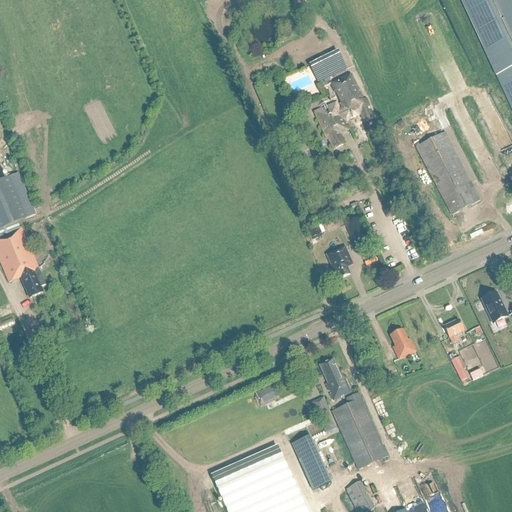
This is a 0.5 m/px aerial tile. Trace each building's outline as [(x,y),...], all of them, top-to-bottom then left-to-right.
[(511,0),(459,0),(511,112),(511,0)] [(425,19),(429,28),(439,24),(435,15),(425,19)] [(337,53),(310,67),(319,85),(321,83),(329,80),(346,71),(337,53)] [(336,104),(314,114),(327,142),(329,141),(334,151),(345,146),(340,136),(350,131),(346,123),(348,122),(360,115),(364,125),(374,121),(366,101),(362,102),(361,100),(362,100),(351,76),(331,86),(336,94),(337,94),(342,105),(340,106),(341,109),(339,110),(336,104)] [(484,97),(502,146),(511,142),(511,136),(496,93),(484,97)] [(471,129),(487,172),(499,167),(483,125),(471,129)] [(452,217),(480,202),(444,134),(416,149),(452,217)] [(376,151),(382,163),(393,158),(387,146),(376,151)] [(7,153),(10,165),(17,163),(14,151),(7,153)] [(386,178),(392,191),(404,185),(398,172),(386,178)] [(20,229),(18,230),(16,224),(26,221),(9,179),(0,183),(0,264),(9,284),(21,279),(30,299),(42,294),(40,289),(45,287),(20,229)] [(369,242),(359,220),(349,225),(352,232),(348,234),(355,249),(369,242)] [(460,247),(455,236),(461,233),(457,224),(442,230),(451,250),(460,247)] [(350,276),(347,269),(353,266),(345,249),(327,257),(335,274),(336,274),(339,281),(350,276)] [(497,295),(481,302),(492,325),(508,318),(497,295)] [(464,333),(459,321),(444,328),(449,340),(450,340),(452,346),(458,343),(455,337),(464,333)] [(408,342),(403,331),(390,337),(395,348),(393,349),(399,361),(416,353),(410,340),(408,342)] [(333,402),(351,394),(341,372),(339,373),(333,361),(320,367),(328,385),(325,386),(333,402)] [(473,382),(483,377),(479,370),(469,375),(473,382)] [(274,387),(255,396),(258,402),(277,393),(274,387)] [(346,401),(348,406),(331,413),(357,471),(387,458),(359,395),(346,401)] [(310,438),(292,446),(313,492),(332,483),(310,438)] [(221,498),(231,489),(225,476),(213,481),(221,498)] [(360,483),(349,489),(345,491),(355,511),(371,511),(374,511),(360,483)]
